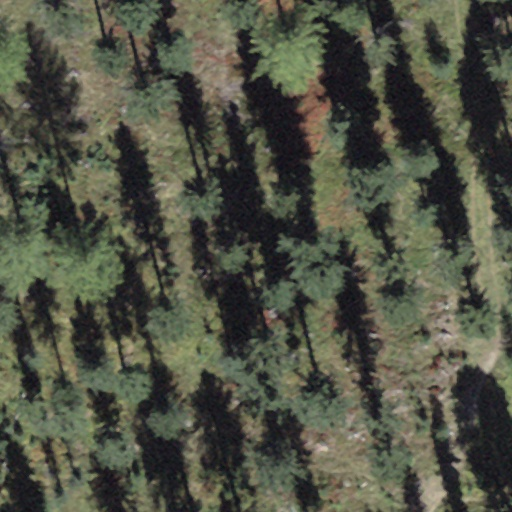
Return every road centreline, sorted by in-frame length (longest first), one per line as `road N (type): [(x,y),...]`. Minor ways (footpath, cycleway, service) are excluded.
road 1 (track): [(495,342),(464,0)]
road 2 (track): [(427,511),(495,342)]
